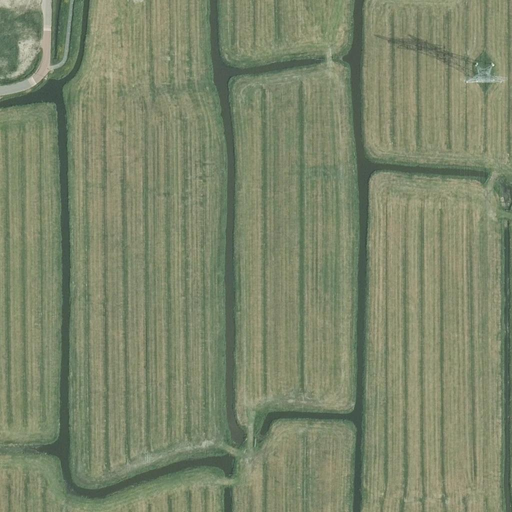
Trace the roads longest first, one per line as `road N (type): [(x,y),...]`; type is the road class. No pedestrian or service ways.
road 1 (track): [(494,153),(493,215),(475,274)]
road 2 (unclassified): [(0,91),(44,69),(48,0)]
